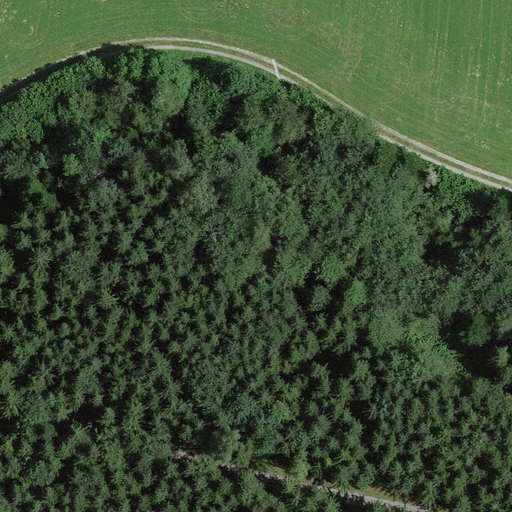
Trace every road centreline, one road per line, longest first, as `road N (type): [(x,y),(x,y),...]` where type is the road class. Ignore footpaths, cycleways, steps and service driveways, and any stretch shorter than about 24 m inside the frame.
road 1 (track): [(0,98),(74,60),(135,45),(203,48),(262,63),(364,123),(511,187)]
road 2 (track): [(0,432),(24,421),(394,511)]
